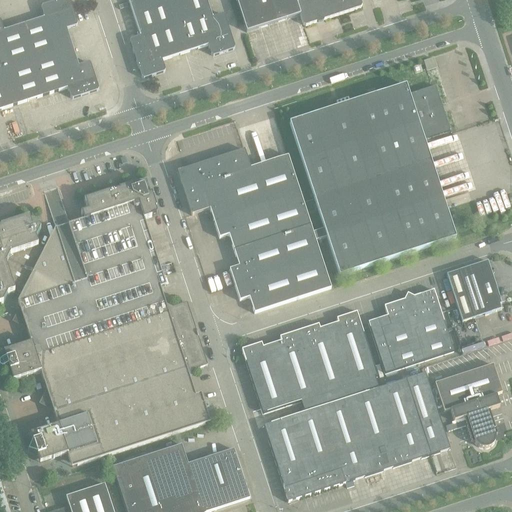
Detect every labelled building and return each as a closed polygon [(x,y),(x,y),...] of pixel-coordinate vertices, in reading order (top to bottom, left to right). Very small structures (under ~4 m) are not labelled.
[(0,111),(67,90),(70,99),(73,100),(98,92),(99,90),(91,65),(88,64),(79,67),(67,30),(77,27),(78,25),(69,0),(63,0),(42,7),(41,9),(44,19),(4,32),(1,22),(0,21),(0,111)] [(128,0),(141,38),(131,41),(130,43),(141,79),(144,80),(164,74),(165,72),(162,62),(208,47),(211,57),(213,58),(234,51),(235,49),(224,17),(222,16),(213,19),(206,0),(128,0)] [(235,0),(244,27),(247,34),(300,17),(303,26),(306,27),(316,24),(318,25),(323,23),(324,21),(361,9),(362,7),(359,0),(235,0)] [(424,61),(428,71),(438,68),(435,58),(424,61)] [(422,142),(434,138),(450,133),(435,88),(408,97),(406,91),(407,90),(406,87),(289,124),(324,230),(327,238),(339,278),(456,240),(451,223),(449,224),(422,142)] [(244,152),(186,171),(177,173),(191,217),(210,211),(219,240),(229,237),(239,268),(229,271),(240,303),(249,300),(254,315),(331,290),(316,242),(313,234),(288,158),(250,170),(244,152)] [(146,182),(134,187),(134,185),(119,190),(119,191),(113,193),(113,192),(84,201),(88,212),(81,214),(83,221),(55,230),(58,239),(50,242),(50,241),(45,250),(38,247),(36,241),(41,232),(39,227),(32,230),(29,219),(1,229),(1,230),(0,229),(0,305),(3,305),(8,296),(14,294),(21,297),(18,303),(20,309),(27,331),(31,344),(4,353),(6,360),(2,362),(0,362),(0,368),(0,369),(2,370),(4,370),(9,368),(13,382),(41,373),(43,382),(49,385),(46,391),(58,426),(31,435),(33,443),(28,452),(38,457),(40,464),(67,455),(72,469),(211,424),(201,395),(187,400),(181,381),(190,379),(193,373),(207,368),(187,305),(172,310),(167,307),(158,310),(152,292),(160,289),(166,287),(164,282),(144,221),(152,218),(151,217),(157,215),(155,209),(156,209),(152,195),(151,195),(146,182)] [(324,230),(313,234),(316,242),(327,238),(324,230)] [(502,306),(488,263),(446,277),(457,309),(462,324),(501,311),(500,306),(502,306)] [(368,324),(385,376),(454,353),(441,314),(434,292),(414,299),(408,295),(404,302),(384,308),(387,318),(368,324)] [(450,451),(425,375),(379,390),(375,379),(378,378),(357,314),(337,320),(338,325),(336,325),(320,330),(319,326),(280,339),(281,343),(279,344),(263,349),(262,345),(242,351),(263,416),(310,400),(314,411),(264,428),(284,490),(288,504),(450,451)] [(472,444),(474,444),(475,445),(476,446),(477,448),(478,449),(480,450),(481,450),(483,451),(484,451),(486,451),(487,450),(489,450),(490,449),(492,448),(493,447),(494,446),(494,444),(495,443),(495,441),(495,437),(497,436),(489,412),(500,408),(496,397),(502,395),(493,367),(435,386),(444,414),(450,412),(454,423),(464,420),(472,444)] [(182,447),(112,469),(126,511),(214,511),(250,501),(234,451),(188,466),(182,447)] [(10,511),(1,482),(0,482),(0,511),(10,511)] [(113,511),(105,486),(66,499),(69,508),(57,511),(113,511)]
